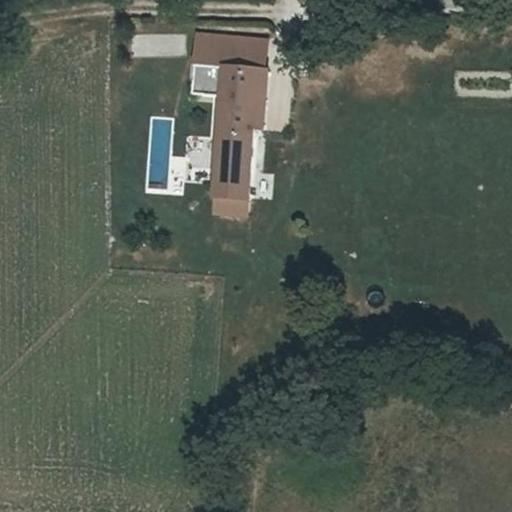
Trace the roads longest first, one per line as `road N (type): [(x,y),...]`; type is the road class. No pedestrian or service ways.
road 1 (track): [(375,2),(0,24)]
road 2 (unclassified): [(375,2),(511,1)]
